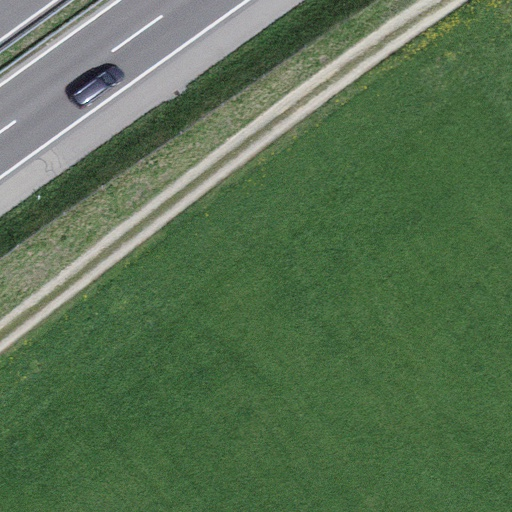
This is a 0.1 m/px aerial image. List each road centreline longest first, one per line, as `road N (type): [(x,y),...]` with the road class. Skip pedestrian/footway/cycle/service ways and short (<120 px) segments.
road 1 (track): [(0,336),(445,0)]
road 2 (motorway): [(0,132),(183,0)]
